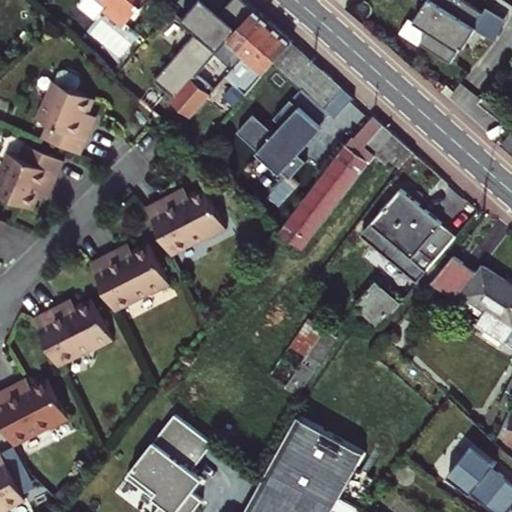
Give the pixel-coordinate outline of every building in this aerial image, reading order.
[(100,0),(106,5),(102,10),(122,27),(138,8),(141,11),(145,6),(143,3),(145,0),(100,0)] [(227,67),(233,72),(275,24),(246,0),(234,0),(211,25),(208,22),(188,46),(148,91),(169,108),(219,53),(231,63),(227,67)] [(483,12),(465,0),(431,0),(431,1),(418,21),(432,31),(425,42),(456,61),(465,47),(471,37),(473,38),(480,28),(475,25),(483,12)] [(188,46),(208,22),(194,10),(174,33),(188,46)] [(432,31),(418,21),(412,18),(403,33),(422,46),(425,42),(432,31)] [(225,96),(237,107),(242,102),(275,64),(276,63),(293,44),(295,42),(275,24),(233,72),(241,80),(225,96)] [(467,48),(473,38),(471,37),(465,47),(467,48)] [(354,97),(293,44),(276,63),(336,118),(354,97)] [(40,117),(51,122),(45,136),(82,153),(94,125),(90,123),(94,113),(90,111),(96,97),(56,78),(40,117)] [(505,120),(511,110),(489,91),(481,102),(505,120)] [(204,129),(224,106),(213,95),(192,118),(204,129)] [(256,114),(239,132),(290,179),(306,162),(296,152),(320,125),(293,101),(277,118),(284,125),(277,133),(256,114)] [(246,106),(242,102),(237,107),(241,111),(246,106)] [(99,116),(94,113),(90,123),(94,125),(99,116)] [(355,134),(348,144),(282,232),(305,250),(371,163),(377,155),(366,145),(385,125),(371,113),(355,134)] [(194,133),(186,125),(179,134),(187,142),(194,133)] [(426,162),(395,134),(385,125),(366,145),(377,155),(371,163),(380,172),(388,164),(408,182),(426,162)] [(511,131),(502,142),(511,150),(511,131)] [(42,197),(46,187),(51,189),(63,163),(27,147),(21,160),(9,154),(0,174),(0,196),(32,210),(38,196),(42,197)] [(51,189),(46,187),(42,197),(46,200),(51,189)] [(181,200),(176,193),(149,207),(173,254),(208,236),(210,240),(229,229),(207,187),(191,195),(181,200)] [(187,188),(176,193),(181,200),(191,195),(187,188)] [(421,278),(458,236),(402,189),(366,231),(421,278)] [(124,258),(119,249),(93,263),(116,309),(151,291),(153,294),(172,285),(151,244),(134,252),(124,258)] [(130,244),(119,249),(124,258),(134,252),(130,244)] [(432,282),(482,316),(478,323),(511,345),(511,283),(484,266),(479,273),(453,256),(432,282)] [(400,303),(376,283),(359,304),(382,325),(400,303)] [(66,313),(61,304),(35,318),(59,365),(94,347),(95,351),(114,341),(93,299),(77,308),(66,313)] [(72,299),(61,304),(66,313),(77,308),(72,299)] [(310,317),(272,374),(288,385),(326,328),(310,317)] [(326,328),(288,385),(286,387),(299,395),(338,337),(326,328)] [(29,379),(17,385),(22,393),(33,387),(29,379)] [(22,393),(17,385),(0,394),(0,418),(14,446),(50,428),(51,431),(70,421),(49,380),(33,387),(22,393)] [(511,407),(511,392),(508,390),(501,406),(510,411),(511,407)] [(161,439),(183,414),(179,411),(157,436),(161,439)] [(157,436),(127,469),(159,499),(147,511),(187,511),(200,498),(190,489),(184,484),(196,471),(192,467),(188,463),(210,438),(183,414),(161,439),(157,436)] [(367,451),(299,414),(243,511),(370,511),(365,508),(342,495),(367,451)] [(215,442),(210,438),(188,463),(192,467),(215,442)] [(497,462),(474,443),(449,474),(495,511),(506,511),(511,507),(511,505),(511,481),(493,466),(497,462)] [(15,447),(0,454),(12,478),(27,471),(15,447)] [(0,511),(24,501),(12,478),(0,454),(0,511)] [(203,477),(196,471),(184,484),(190,489),(203,477)]
